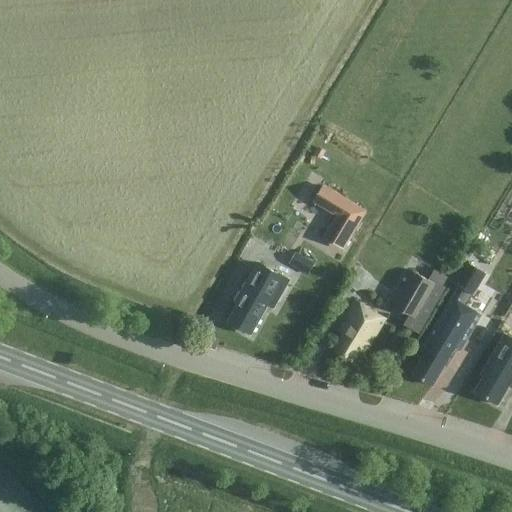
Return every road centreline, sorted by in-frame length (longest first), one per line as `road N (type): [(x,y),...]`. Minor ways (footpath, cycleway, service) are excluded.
road 1 (unclassified): [(511,460),(99,331),(0,278)]
road 2 (primary): [(408,511),(0,360)]
